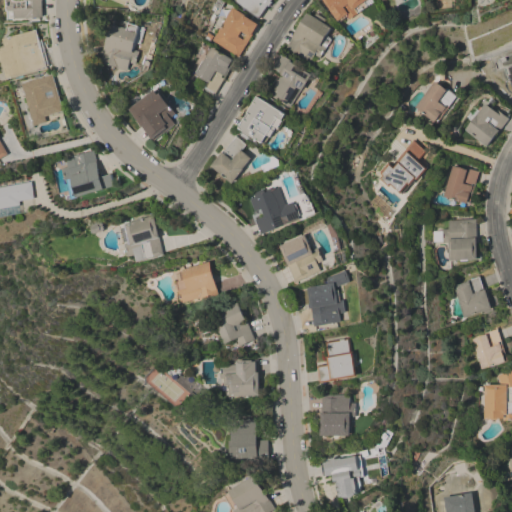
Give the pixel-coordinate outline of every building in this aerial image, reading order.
[(17,20),(17,11),(11,11),(10,0),(45,0),(46,19),(17,20)] [(221,10),(213,6),(216,0),(221,0),(225,2),(221,10)] [(233,1),(233,0),(273,0),(272,2),(273,2),(269,7),(260,20),(233,1)] [(375,0),(376,1),(350,20),(346,15),(339,21),(324,0),(375,0)] [(212,41),(232,8),(259,25),(239,58),(212,41)] [(322,59),(316,55),(311,63),(301,57),(301,56),(287,47),(293,38),(292,38),(308,13),(333,28),(328,35),(333,40),(322,59)] [(141,45),(136,44),(135,51),(140,52),(136,65),(130,63),(128,72),(117,69),(118,68),(101,64),(104,53),(103,53),(110,25),(127,29),(128,24),(145,28),(141,45)] [(38,30),(40,40),(43,40),(50,65),(47,65),(48,67),(8,79),(3,61),(2,62),(0,54),(0,49),(7,47),(5,39),(38,30)] [(215,95),(203,88),(207,81),(196,74),(195,73),(202,61),(203,62),(212,48),(223,54),(223,53),(234,60),(229,67),(231,68),(215,95)] [(271,94),(283,76),(273,69),(282,54),(293,61),(292,62),(314,76),(304,91),(303,90),(292,108),(271,94)] [(53,75),(64,112),(46,117),(48,123),(35,126),(22,84),(53,75)] [(435,82),(446,90),(447,89),(458,96),(450,107),(447,105),(446,107),(447,108),(437,122),(416,108),(435,82)] [(153,142),(129,110),(152,91),(154,93),(161,96),(167,104),(168,103),(176,114),(171,118),(176,125),(153,142)] [(237,129),(258,94),(284,110),(274,126),(279,129),(272,140),(266,136),(262,144),(237,129)] [(465,130),(472,121),(467,117),(474,107),(479,111),(485,104),(494,111),(496,109),(509,119),(488,147),(465,130)] [(213,167),(237,136),(248,145),(244,151),(253,159),(244,169),(245,170),(234,184),(213,167)] [(0,160),(0,140),(8,155),(0,160)] [(397,165),(394,162),(414,140),(427,151),(419,161),(429,169),(419,181),(417,179),(403,195),(391,185),(389,187),(380,179),(382,176),(379,174),(387,164),(388,165),(390,164),(395,168),(397,165)] [(60,160),(75,156),(75,157),(94,151),(102,178),(112,175),(115,186),(105,189),(105,190),(73,200),(67,180),(66,181),(60,160)] [(453,167),(466,170),(466,169),(479,172),(472,197),(470,196),(468,204),(452,200),(444,197),(453,167)] [(0,183),(26,179),(27,183),(31,183),(34,199),(20,202),(22,214),(0,217),(0,183)] [(286,205),(293,202),(301,220),(291,224),(290,223),(262,235),(256,221),(265,217),(262,209),(252,213),(247,201),(278,188),(286,205)] [(153,216),(164,255),(155,258),(155,257),(137,262),(135,255),(129,257),(125,244),(130,243),(125,225),(153,216)] [(476,220),(478,260),(450,262),(449,243),(442,244),(442,242),(434,242),(432,241),(432,234),(433,232),(442,232),(441,230),(448,229),(448,221),(476,220)] [(92,235),(90,228),(92,224),(97,223),(102,224),(104,231),(92,235)] [(313,251),(318,248),(324,261),(318,264),(321,271),(296,283),(279,246),(305,234),(313,251)] [(201,301),(200,298),(182,303),(176,282),(178,281),(176,274),(183,272),(182,270),(209,262),(219,295),(201,301)] [(315,327),(312,309),(309,309),(308,303),(310,303),(307,288),(324,285),(322,280),(346,270),(351,282),(336,288),(336,291),(339,290),(341,301),(345,300),(347,313),(341,314),(342,322),(315,327)] [(465,318),(454,286),(480,277),(484,290),(486,290),(493,308),(465,318)] [(213,315),(238,303),(256,340),(241,347),(238,339),(227,344),(213,315)] [(472,340),(480,336),(486,334),(486,333),(497,329),(501,341),(498,342),(499,344),(501,344),(504,354),(503,354),(505,362),(483,369),(472,340)] [(337,380),(320,383),(317,367),(328,365),(327,357),(325,342),(349,338),(352,352),(354,352),(358,376),(337,380)] [(260,396),(231,397),(231,395),(228,395),(228,386),(226,386),(226,379),(221,379),(221,366),(237,365),(237,361),(259,360),(260,396)] [(484,385),(500,385),(497,376),(503,374),(503,373),(511,369),(511,420),(504,421),(504,418),(499,419),(499,420),(492,421),(492,420),(488,420),(488,419),(484,419),(484,385)] [(322,436),(322,395),(350,395),(350,403),(357,403),(357,417),(352,417),(351,436),(322,436)] [(270,462),(232,465),(230,441),(232,441),(231,421),(255,419),(256,441),(268,440),(270,462)] [(322,463),(331,461),(330,459),(335,458),(336,460),(341,458),(342,459),(357,456),(359,469),(361,469),(363,478),(361,478),(362,486),(361,487),(362,492),(359,493),(359,494),(356,494),(355,496),(353,497),(352,498),(350,498),(347,499),(345,498),(343,497),(340,497),(337,482),(335,483),(333,475),(325,477),(322,463)] [(254,476),(268,498),(269,497),(276,509),(271,511),(235,511),(241,507),(230,491),(254,476)] [(473,493),(476,511),(446,511),(444,498),(473,493)]
